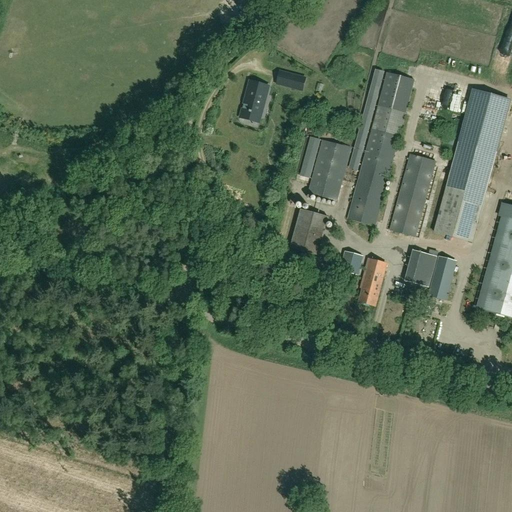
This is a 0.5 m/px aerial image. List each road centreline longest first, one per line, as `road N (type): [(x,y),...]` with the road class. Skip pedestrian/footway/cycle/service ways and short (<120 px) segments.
road 1 (unclassified): [(180,305),(196,239),(183,154),(187,112),(206,79),(289,0)]
road 2 (unclassified): [(511,393),(180,305)]
road 3 (unclassified): [(180,305),(0,249)]
